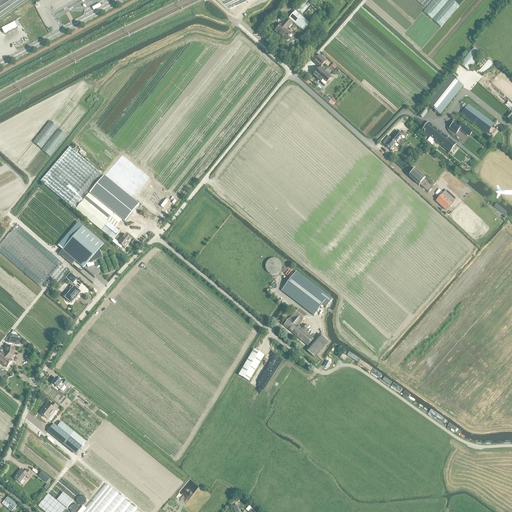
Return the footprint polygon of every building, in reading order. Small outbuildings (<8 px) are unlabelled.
[(246,0),(239,0),(228,5),(230,9),(247,1),(246,0)] [(304,0),(296,11),(289,19),(303,31),(310,23),(301,16),(312,4),(307,0),(304,0)] [(281,25),(275,31),(286,41),(291,34),(287,30),(292,24),(287,19),(281,26),(281,25)] [(15,22),(2,29),(5,34),(17,27),(15,22)] [(479,57),(481,54),(474,48),(472,51),(471,51),(461,64),(469,70),(479,57)] [(320,68),(313,76),(325,87),(332,78),(325,72),(327,70),(322,66),(324,63),(318,58),(314,62),(320,68)] [(428,105),(440,115),(463,86),(451,76),(428,105)] [(60,126),(63,122),(75,105),(67,99),(52,120),(60,126)] [(461,114),(487,133),(494,124),(468,105),(461,114)] [(422,119),(428,112),(423,109),(418,115),(422,119)] [(430,137),(434,140),(450,153),(456,145),(428,123),(422,131),(430,137)] [(454,123),(449,129),(456,134),(460,128),(464,131),(466,128),(463,125),(462,126),(460,124),(458,127),(454,123)] [(52,153),(60,143),(68,135),(59,127),(43,146),(52,153)] [(398,131),(392,139),(396,143),(403,135),(406,138),(408,135),(404,132),(402,134),(398,131)] [(396,143),(392,139),(389,137),(383,143),(386,146),(390,150),(396,143)] [(70,147),(41,181),(113,240),(120,232),(115,228),(122,220),(111,211),(125,194),(70,147)] [(459,152),(455,157),(462,162),(466,157),(459,152)] [(105,176),(132,198),(149,178),(122,156),(105,176)] [(409,177),(419,186),(420,185),(428,192),(433,188),(424,180),(425,179),(415,170),(409,177)] [(456,199),(447,191),(446,190),(442,194),(436,201),(446,210),(456,199)] [(0,226),(0,229),(4,232),(9,224),(4,221),(0,226)] [(0,245),(0,252),(40,287),(50,276),(57,283),(68,271),(60,264),(61,263),(18,225),(0,245)] [(59,254),(72,266),(75,262),(83,269),(86,265),(86,264),(92,262),(102,259),(99,249),(101,248),(104,245),(83,226),(59,254)] [(119,243),(117,245),(121,249),(123,246),(123,247),(125,249),(130,243),(129,242),(131,239),(125,234),(119,243)] [(280,267),(280,265),(279,264),(279,263),(278,261),(277,261),(275,260),(273,259),(272,259),(270,260),(269,260),(268,261),(266,262),(265,263),(265,264),(264,266),(264,267),(265,269),(265,270),(266,271),(267,273),(268,273),(269,274),(271,275),(272,275),(274,275),(275,274),(277,273),(278,272),(279,271),(279,270),(280,269),(280,267)] [(70,273),(66,278),(73,284),(77,279),(70,273)] [(282,291),(314,316),(324,302),(292,278),(282,291)] [(71,291),(68,294),(67,293),(63,296),(67,300),(67,301),(69,303),(70,303),(71,303),(71,304),(75,299),(75,300),(77,297),(81,293),(78,290),(79,288),(76,286),(74,288),(72,286),(69,290),(71,291)] [(284,326),(308,346),(314,339),(299,326),(307,316),(299,309),(284,326)] [(328,341),(321,335),(307,351),(314,357),(328,341)] [(18,341),(11,336),(8,340),(14,345),(18,341)] [(6,353),(4,355),(2,353),(0,355),(0,362),(6,368),(12,362),(10,360),(13,356),(14,348),(7,347),(6,353)] [(249,382),(264,356),(260,354),(254,350),(250,356),(238,376),(249,382)] [(326,361),(323,366),(327,369),(331,363),(326,361)] [(52,383),(61,390),(65,386),(66,387),(68,384),(64,381),(62,383),(56,378),(52,383)] [(40,413),(48,420),(58,408),(52,403),(50,406),(48,404),(40,413)] [(81,447),(85,442),(74,432),(70,437),(54,424),(48,432),(75,455),(82,447),(81,447)] [(14,478),(20,483),(26,476),(28,479),(32,474),(27,470),(25,472),(21,469),(14,478)] [(47,483),(50,478),(42,472),(38,476),(47,483)] [(139,511),(130,504),(113,490),(94,511),(139,511)] [(38,506),(45,511),(62,511),(65,510),(47,496),(38,506)] [(7,500),(16,507),(17,505),(9,498),(7,500)] [(6,499),(2,504),(12,511),(16,507),(6,499)]
